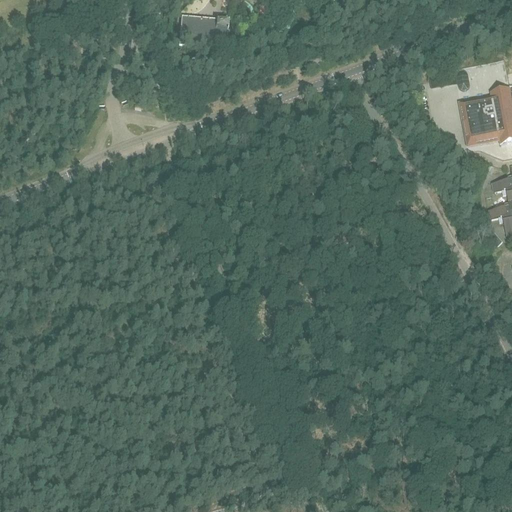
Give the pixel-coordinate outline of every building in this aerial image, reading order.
[(261,16),(271,12),(266,2),(257,7),(261,16)] [(201,24),(182,22),(180,50),(201,52),(226,54),(228,26),(226,26),(221,26),(201,24)] [(448,76),(429,79),(430,83),(431,91),(457,87),(455,75),(448,76)] [(491,100),(460,106),(468,148),(499,143),(500,146),(509,144),(511,143),(511,92),(510,93),(491,97),(491,100)] [(511,168),(510,169),(511,177),(508,178),(508,182),(500,184),(491,186),(493,195),(502,193),(503,197),(507,196),(509,208),(497,211),(488,213),(490,222),(498,220),(499,224),(503,223),(505,232),(507,241),(511,239),(511,168)]
